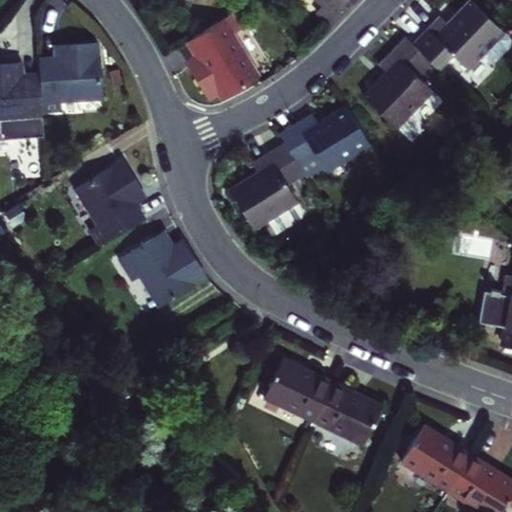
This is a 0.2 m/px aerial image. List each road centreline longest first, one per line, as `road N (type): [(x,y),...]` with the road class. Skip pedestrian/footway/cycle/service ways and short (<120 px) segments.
road 1 (residential): [(511,399),(290,303),(231,264),(195,206),(174,146)]
road 2 (residential): [(174,146),(296,84),(384,0)]
road 3 (residential): [(174,146),(144,62),(98,0)]
